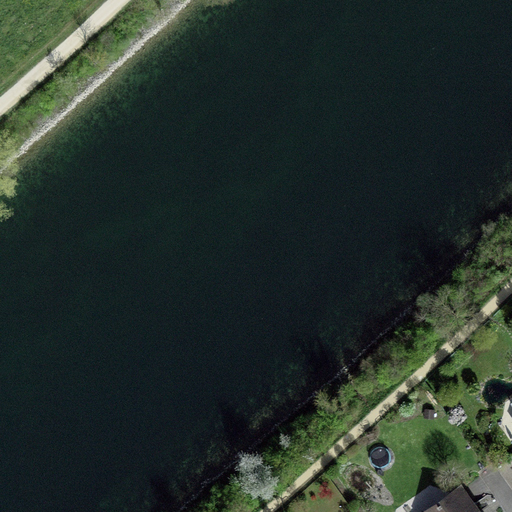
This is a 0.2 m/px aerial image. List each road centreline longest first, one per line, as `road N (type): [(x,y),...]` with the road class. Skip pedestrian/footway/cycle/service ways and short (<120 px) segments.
road 1 (track): [(265,511),(511,288)]
road 2 (track): [(114,0),(0,105)]
